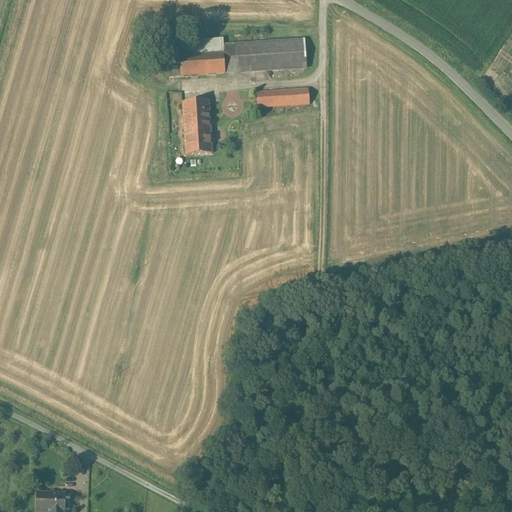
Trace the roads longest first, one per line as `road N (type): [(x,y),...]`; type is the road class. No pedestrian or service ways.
road 1 (track): [(322,82),(320,378),(277,444),(291,511)]
road 2 (unclassified): [(340,0),(442,65),(511,135)]
